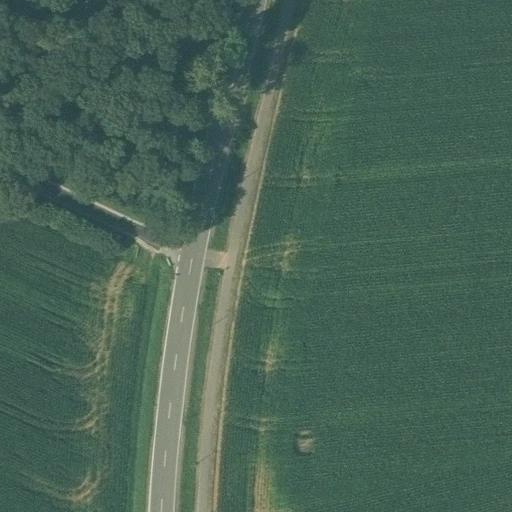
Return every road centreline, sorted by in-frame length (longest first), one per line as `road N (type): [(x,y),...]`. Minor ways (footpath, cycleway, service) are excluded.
road 1 (secondary): [(254,0),(191,255)]
road 2 (secondary): [(191,255),(162,511)]
road 3 (unclassified): [(0,165),(191,255)]
